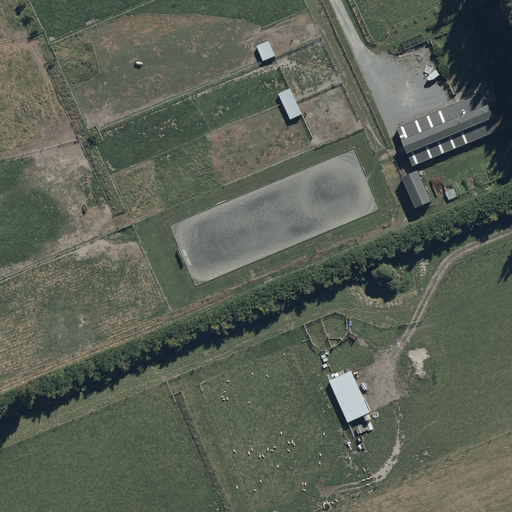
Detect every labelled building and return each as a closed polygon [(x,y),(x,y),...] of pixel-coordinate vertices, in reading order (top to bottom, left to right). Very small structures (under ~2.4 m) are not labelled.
[(270,37),(257,43),(265,59),(278,52),(270,37)] [(292,84),(278,91),(292,117),(305,110),(292,84)] [(484,92),(398,126),(414,165),(499,131),(484,92)] [(404,181),(418,211),(433,203),(419,174),(404,181)] [(330,380),(348,423),(370,415),(352,371),(330,380)]
